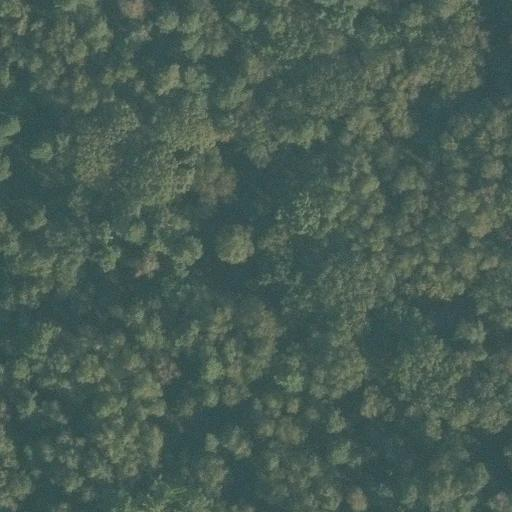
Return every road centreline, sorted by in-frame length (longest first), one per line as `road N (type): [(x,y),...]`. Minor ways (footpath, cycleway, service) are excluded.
road 1 (track): [(511,398),(388,306),(186,62)]
road 2 (track): [(186,62),(0,218)]
